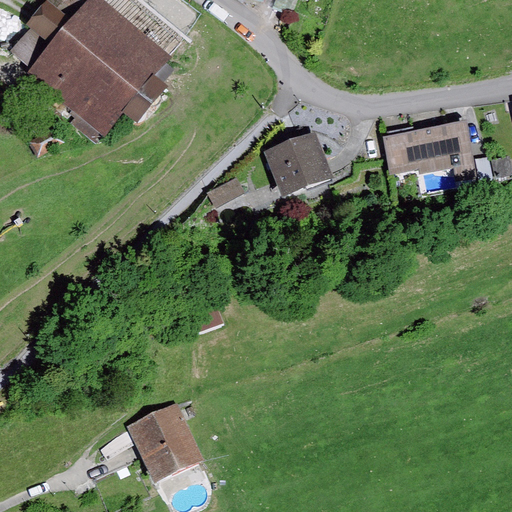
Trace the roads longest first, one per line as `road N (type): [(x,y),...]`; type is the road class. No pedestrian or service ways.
road 1 (track): [(0,383),(299,87)]
road 2 (residential): [(208,0),(250,28),(299,87),(355,108),(511,82)]
